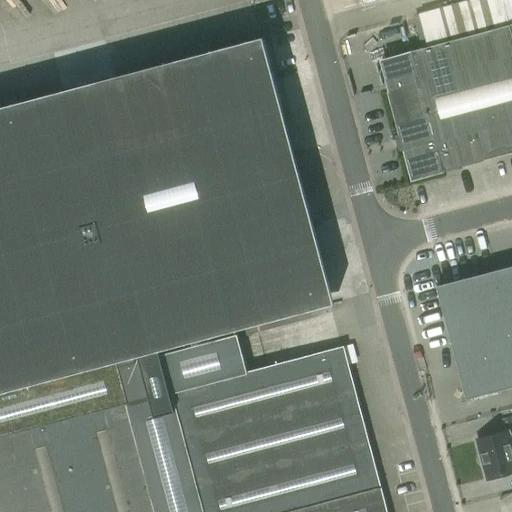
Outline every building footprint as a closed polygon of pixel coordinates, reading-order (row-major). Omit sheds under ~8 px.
[(511,43),(500,0),(470,0),(434,10),(475,162),(511,152),(511,43)] [(511,0),(500,0),(511,43),(511,0)] [(433,10),(418,14),(427,45),(415,50),(446,170),(474,162),(433,10)] [(0,393),(116,362),(333,304),(262,38),(0,107),(0,393)] [(444,170),(413,51),(379,60),(399,132),(394,133),(399,150),(403,149),(412,179),(444,170)] [(466,400),(511,387),(511,266),(436,286),(466,400)] [(116,362),(0,393),(0,511),(386,511),(343,346),(246,372),(237,336),(117,366),(116,362)] [(511,434),(508,436),(507,432),(476,440),(486,479),(511,472),(511,450),(511,445),(511,444),(511,434)]
